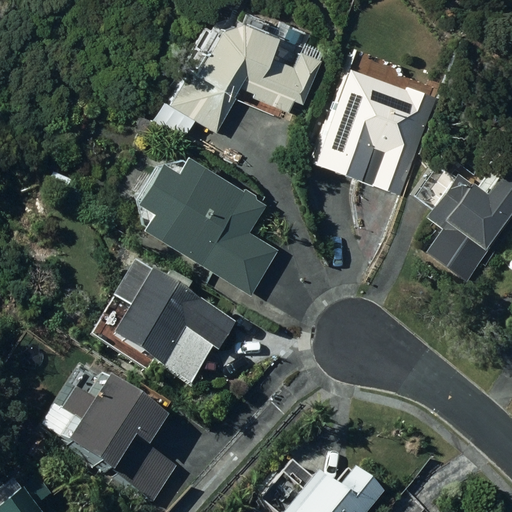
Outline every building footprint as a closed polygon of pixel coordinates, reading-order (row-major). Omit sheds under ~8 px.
[(262,51),(270,29),(234,16),(229,29),(211,22),(164,100),(212,129),(232,94),(226,91),(232,81),(251,89),(249,94),(284,107),(289,96),(299,99),(315,56),(295,48),(289,61),(262,51)] [(343,62),(309,156),(354,172),(388,78),(343,62)] [(354,172),(353,174),(397,190),(433,93),(402,81),(401,83),(388,78),(354,172)] [(135,220),(247,292),(275,247),(244,227),(261,200),(249,193),(251,190),(240,182),(238,185),(178,147),(169,162),(153,153),(128,193),(145,204),(135,220)] [(485,229),(511,189),(511,164),(498,155),(496,159),(488,154),(471,178),(463,172),(461,173),(452,166),(421,211),(436,222),(420,246),(463,276),(492,234),(485,229)] [(152,360),(150,363),(185,384),(208,344),(215,348),(231,320),(179,289),(183,282),(163,270),(160,276),(144,266),(143,269),(126,259),(105,296),(122,306),(106,333),(152,360)] [(46,402),(33,424),(151,499),(173,464),(141,444),(164,408),(145,396),(143,399),(100,372),(97,376),(85,368),(72,389),(68,387),(55,408),(46,402)] [(312,469),(275,511),(359,511),(377,490),(348,465),(331,485),(312,469)] [(33,511),(29,505),(46,492),(32,474),(0,499),(0,511),(33,511)]
